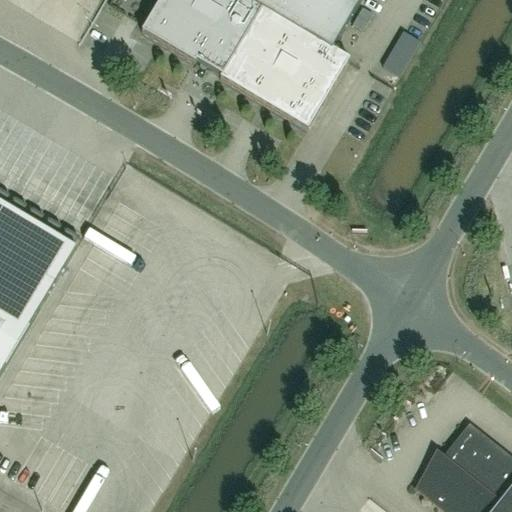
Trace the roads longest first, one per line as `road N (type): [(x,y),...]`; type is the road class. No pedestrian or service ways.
road 1 (unclassified): [(0,52),(230,188),(408,306)]
road 2 (unknown): [(280,221),(404,0)]
road 3 (unclassified): [(286,511),(408,306)]
road 4 (unclassified): [(408,306),(511,130)]
road 5 (unclassified): [(408,306),(511,379)]
